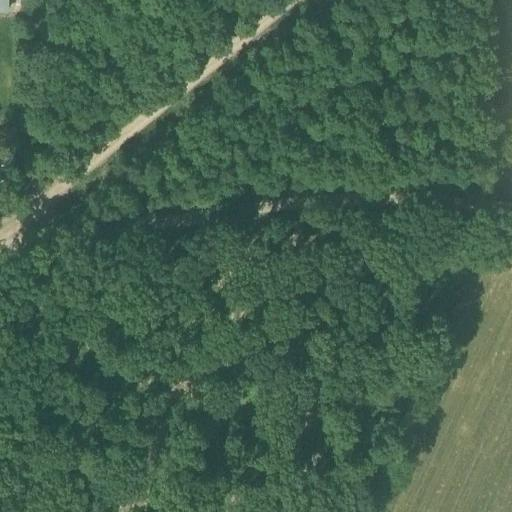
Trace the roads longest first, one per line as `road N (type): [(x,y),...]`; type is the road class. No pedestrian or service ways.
road 1 (track): [(28,240),(337,197),(511,210)]
road 2 (track): [(28,240),(39,200),(287,0)]
